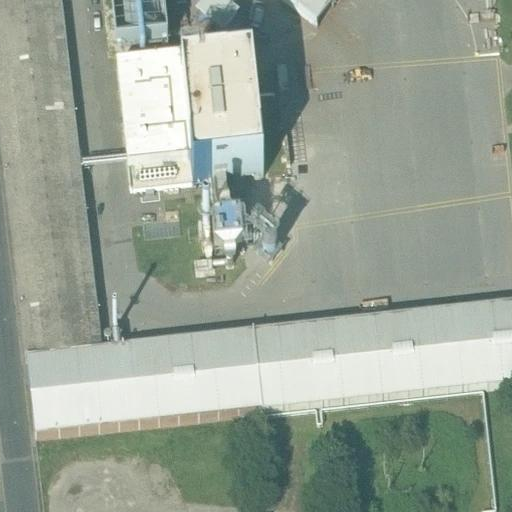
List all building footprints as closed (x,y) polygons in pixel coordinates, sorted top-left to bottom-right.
[(511,309),(101,354),(59,0),(17,0),(0,2),(0,137),(26,361),(27,361),(36,441),(37,441),(511,389),(511,309)] [(162,0),(110,0),(116,51),(167,45),(162,0)] [(224,0),(217,0),(203,19),(231,40),(248,18),(224,0)] [(282,0),(317,28),(339,0),(282,0)] [(117,70),(131,193),(193,186),(182,82),(180,64),(117,70)] [(253,74),(182,82),(193,186),(264,179),(253,74)] [(78,109),(87,109),(85,85),(77,85),(78,109)]
